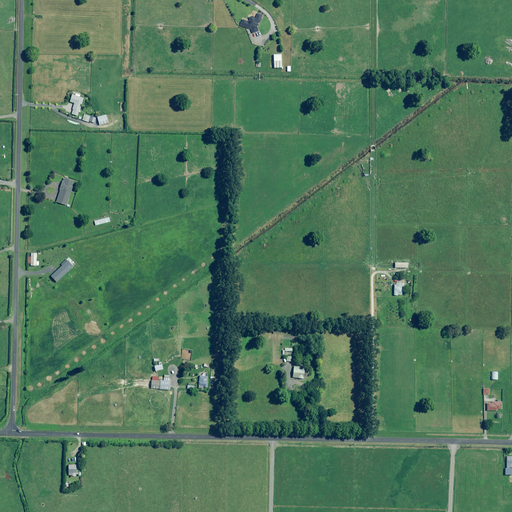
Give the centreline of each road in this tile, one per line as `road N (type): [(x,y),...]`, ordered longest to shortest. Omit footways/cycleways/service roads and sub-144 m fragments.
road 1 (unclassified): [(12,433),(511,442)]
road 2 (unclassified): [(12,433),(21,0)]
